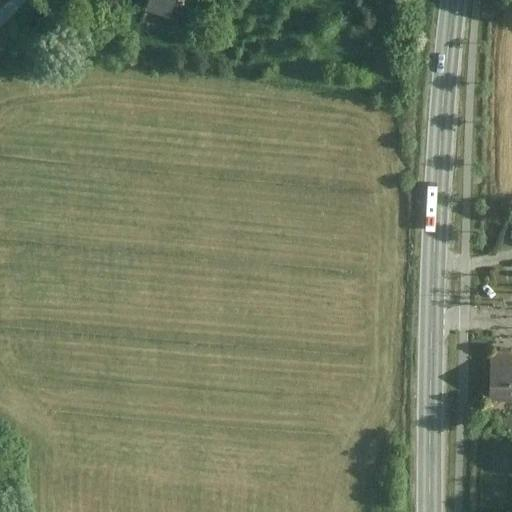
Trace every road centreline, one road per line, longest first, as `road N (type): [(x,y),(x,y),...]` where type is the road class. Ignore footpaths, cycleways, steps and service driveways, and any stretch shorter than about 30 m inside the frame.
road 1 (tertiary): [(456,0),(435,318)]
road 2 (tertiary): [(435,318),(431,511)]
